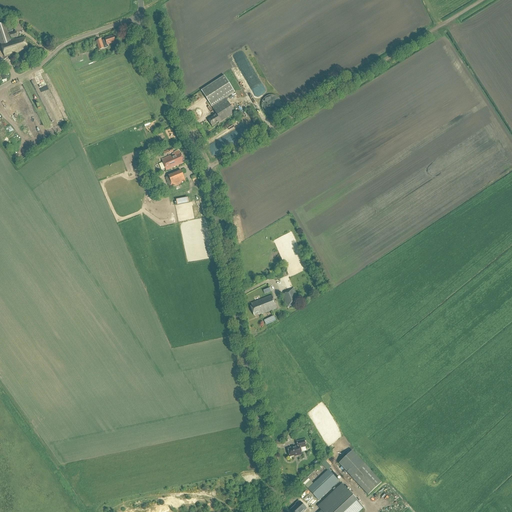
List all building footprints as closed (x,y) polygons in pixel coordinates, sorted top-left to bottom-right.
[(17,39),(13,40),(12,40),(10,40),(4,23),(0,24),(0,42),(5,57),(24,51),(24,50),(28,49),(24,37),(17,40),(17,39)] [(101,40),(96,41),(99,50),(108,48),(107,45),(116,42),(114,36),(105,39),(105,40),(102,41),(101,40)] [(253,89),(262,84),(250,62),(240,68),(253,89)] [(216,114),(208,120),(212,127),(219,122),(220,123),(235,113),(225,97),(234,92),(224,76),(201,91),(211,107),(212,107),(216,114)] [(262,101),(261,104),(262,108),(263,111),(265,113),(268,115),(271,116),(274,115),(277,114),(279,112),(281,109),(282,106),(282,103),(280,100),(278,98),(276,96),(273,95),(269,95),(266,97),(264,99),(262,101)] [(183,162),(184,161),(181,154),(177,156),(173,154),(162,159),(167,171),(171,169),(171,168),(183,163),(183,162)] [(225,179),(237,173),(233,166),(222,172),(225,179)] [(165,178),(169,189),(186,183),(181,170),(168,176),(168,177),(165,178)] [(156,196),(154,189),(147,191),(150,198),(156,196)] [(281,293),(287,308),(301,302),(295,287),(281,293)] [(251,306),(249,306),(253,315),(257,314),(258,315),(261,314),(276,308),(271,295),(250,303),(251,306)] [(306,447),(304,440),(297,442),(298,446),(295,447),(295,448),(288,449),(290,457),(297,456),(302,455),(300,448),(306,447)] [(352,452),(339,464),(368,496),(381,483),(352,452)] [(325,461),(321,464),(327,471),(330,467),(325,461)] [(309,479),(303,484),(308,489),(318,500),(339,481),(329,470),(313,484),(309,479)] [(342,485),(318,507),(322,511),(320,511),(359,511),(363,508),(342,485)] [(380,502),(385,506),(389,501),(384,497),(380,502)] [(297,505),(291,511),(292,511),(301,511),(302,511),(301,511),(302,511),(306,509),(300,502),(299,503),(298,503),(296,504),(297,505)]
